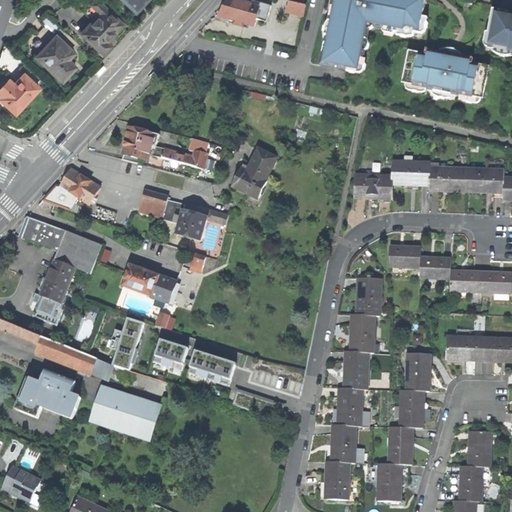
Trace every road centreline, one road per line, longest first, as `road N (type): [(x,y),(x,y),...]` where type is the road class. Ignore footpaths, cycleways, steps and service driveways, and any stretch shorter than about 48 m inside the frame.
road 1 (residential): [(287,511),(337,265),(350,243),(412,219),(468,221),(496,240)]
road 2 (secondary): [(139,56),(43,164)]
road 3 (residential): [(426,511),(450,423),(459,407),(481,398)]
